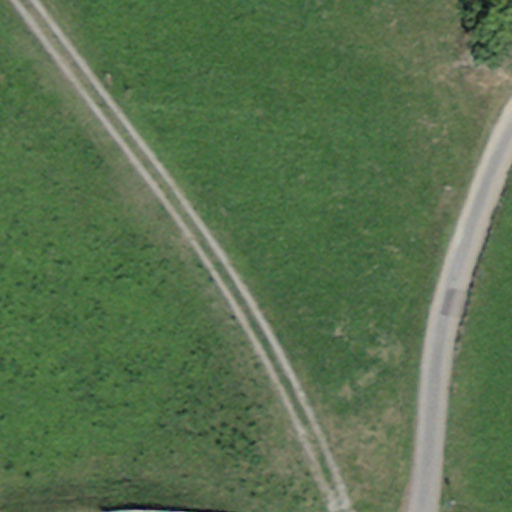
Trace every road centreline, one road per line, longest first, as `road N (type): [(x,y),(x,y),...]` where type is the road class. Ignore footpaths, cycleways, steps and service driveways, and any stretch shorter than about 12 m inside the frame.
road 1 (track): [(20,0),(199,238),(304,423),(343,511)]
road 2 (unclassified): [(420,511),(454,281),(490,177),(511,140)]
